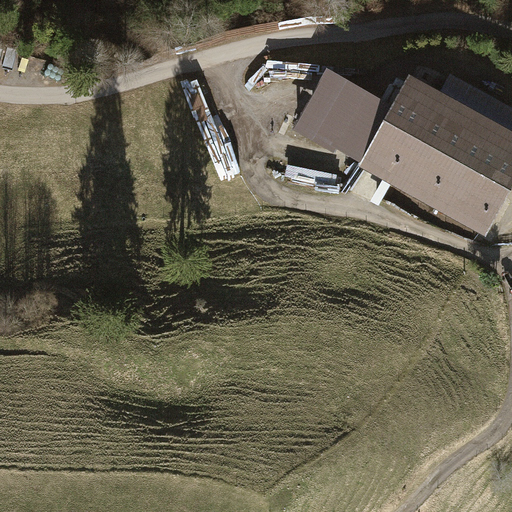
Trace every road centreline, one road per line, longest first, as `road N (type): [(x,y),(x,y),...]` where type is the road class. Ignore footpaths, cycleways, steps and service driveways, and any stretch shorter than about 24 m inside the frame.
road 1 (unclassified): [(511,30),(477,20),(418,22),(277,39),(89,94),(0,92)]
road 2 (track): [(407,511),(502,409),(503,257)]
